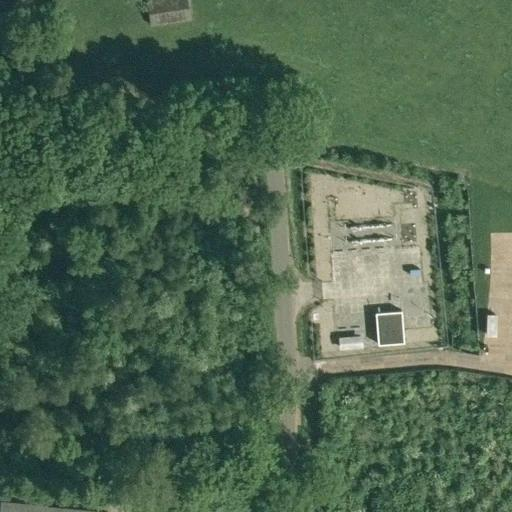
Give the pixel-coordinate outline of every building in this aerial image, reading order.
[(147,0),(150,24),(189,19),(187,0),(147,0)] [(404,234),(405,262),(428,261),(427,234),(404,234)] [(415,291),(408,292),(409,303),(429,302),(427,263),(414,264),(415,291)] [(376,312),(378,343),(403,341),(401,310),(376,312)] [(347,353),(369,347),(366,338),(344,343),(347,353)] [(0,504),(0,511),(109,511),(0,501),(0,504)]
